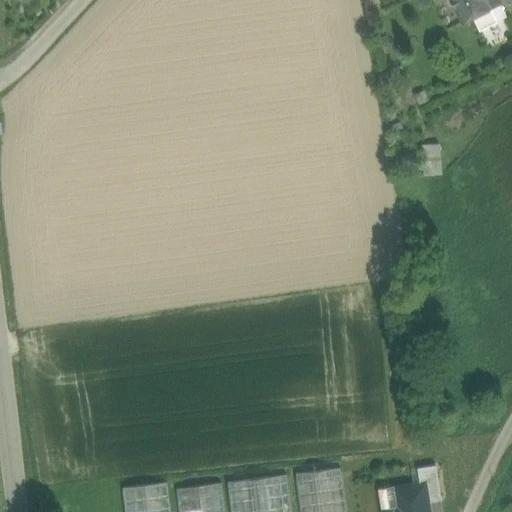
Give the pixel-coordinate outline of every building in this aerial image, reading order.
[(450,0),(461,22),(490,8),(485,0),(450,0)] [(439,144),(423,145),(425,175),(441,174),(439,144)] [(435,465),(417,468),(419,484),(424,484),(427,503),(441,501),(435,465)] [(346,511),(341,468),(295,474),(299,511),(346,511)] [(291,511),(286,474),(226,482),(229,511),(291,511)] [(170,511),(166,482),(122,487),(124,511),(170,511)] [(225,511),(221,482),(175,488),(178,511),(225,511)] [(419,484),(380,491),(383,511),(428,511),(427,503),(424,484),(419,484)]
